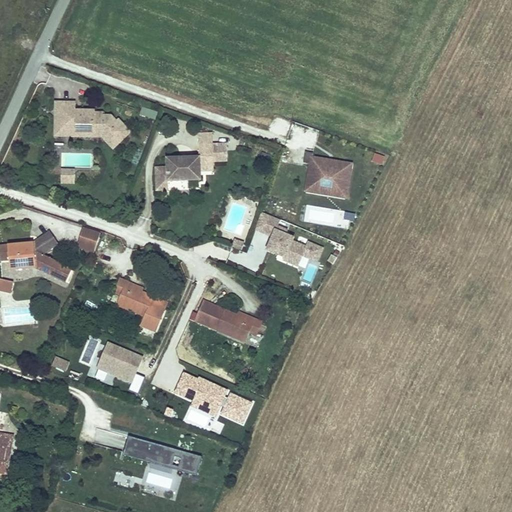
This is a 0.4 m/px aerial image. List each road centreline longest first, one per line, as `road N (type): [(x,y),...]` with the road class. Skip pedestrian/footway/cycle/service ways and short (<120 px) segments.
road 1 (unknown): [(36,64),(274,139)]
road 2 (residential): [(0,187),(191,254)]
road 3 (unclassified): [(64,0),(0,143)]
